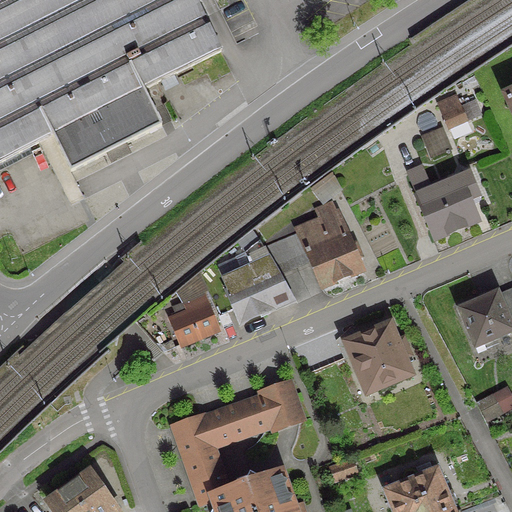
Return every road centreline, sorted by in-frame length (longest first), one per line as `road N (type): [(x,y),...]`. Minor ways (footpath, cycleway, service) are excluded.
road 1 (residential): [(430,0),(264,114),(9,325)]
road 2 (residential): [(105,422),(511,246)]
road 3 (residential): [(0,495),(105,422)]
